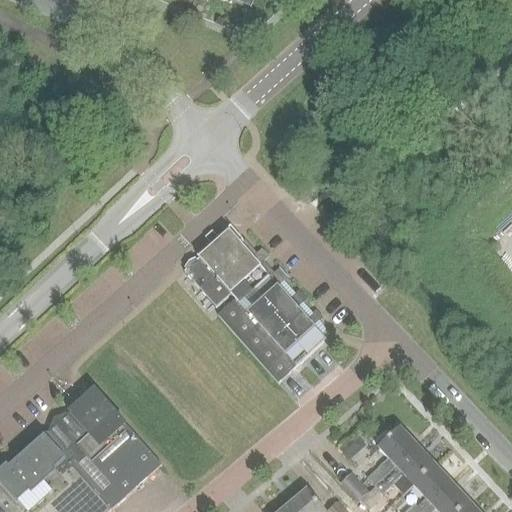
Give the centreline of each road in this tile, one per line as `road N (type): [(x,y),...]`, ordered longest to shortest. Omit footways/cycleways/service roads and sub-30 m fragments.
road 1 (unclassified): [(248,183),(0,410)]
road 2 (tertiary): [(0,337),(207,139)]
road 3 (residential): [(192,511),(400,339)]
road 4 (unclassified): [(400,339),(248,183)]
road 5 (tertiary): [(207,139),(361,0)]
road 6 (residential): [(207,139),(103,35),(65,13)]
road 7 (unclassified): [(511,460),(400,339)]
